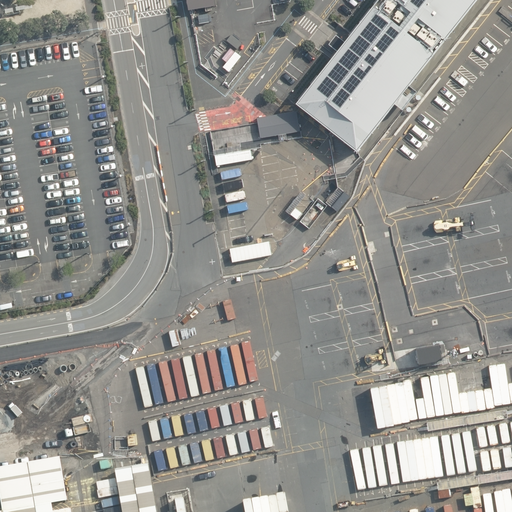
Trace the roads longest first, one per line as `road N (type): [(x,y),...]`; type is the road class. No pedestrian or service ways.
road 1 (unknown): [(0,451),(177,416),(332,233),(387,207)]
road 2 (unknown): [(511,312),(317,336),(278,351),(262,415),(275,511)]
road 3 (unknown): [(168,123),(195,309),(162,331),(0,359)]
road 4 (unclassified): [(168,123),(235,109),(324,0)]
road 5 (unclassified): [(168,123),(136,129),(113,0)]
road 6 (unknown): [(511,95),(472,164),(475,190),(511,181)]
road 7 (unclassified): [(148,0),(168,123)]
